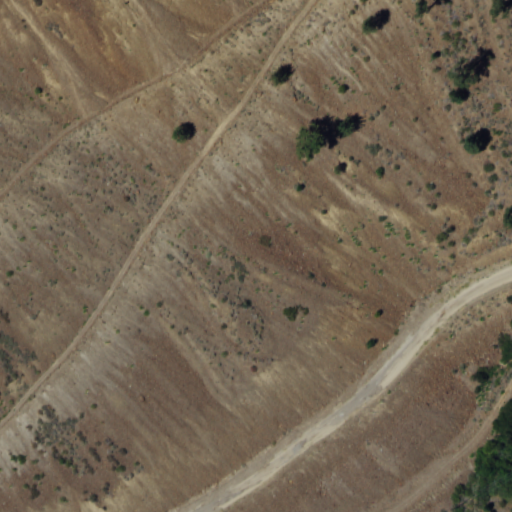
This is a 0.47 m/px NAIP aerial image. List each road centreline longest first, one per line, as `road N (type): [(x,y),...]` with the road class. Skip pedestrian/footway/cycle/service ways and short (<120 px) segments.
road 1 (track): [(0,423),(98,314),(314,0),(236,20),(196,55),(59,138),(0,196)]
road 2 (residential): [(200,511),(355,407),(438,327),(511,287)]
road 3 (track): [(511,379),(469,447),(390,511)]
